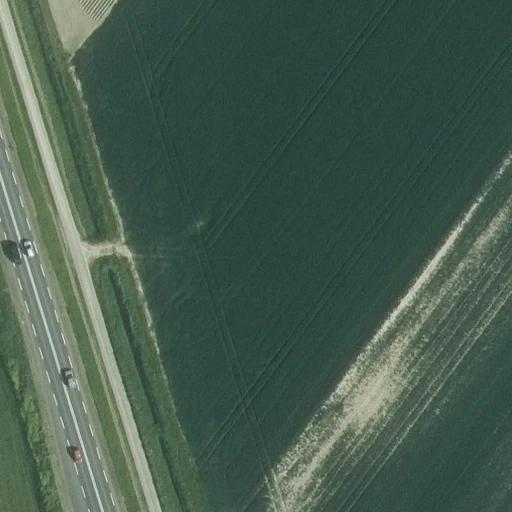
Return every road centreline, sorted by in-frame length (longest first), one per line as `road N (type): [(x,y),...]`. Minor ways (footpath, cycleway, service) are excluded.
road 1 (unclassified): [(155,511),(0,0)]
road 2 (primary): [(0,182),(101,511)]
